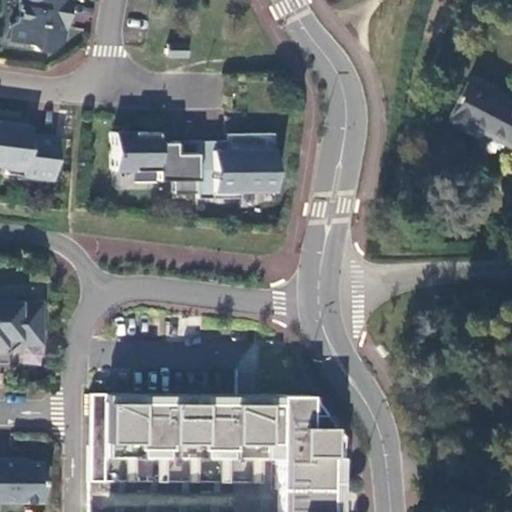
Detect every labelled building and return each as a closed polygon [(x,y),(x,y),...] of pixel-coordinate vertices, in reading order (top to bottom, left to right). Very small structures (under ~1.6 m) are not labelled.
[(68,0),(19,0),(16,21),(10,25),(7,41),(26,44),(30,50),(47,52),(61,43),(62,37),(60,37),(61,30),(63,31),(68,0)] [(185,45),(166,44),(166,56),(184,56),(185,45)] [(478,126),(511,144),(511,99),(474,79),(452,119),(473,134),(478,126)] [(0,167),(5,174),(51,180),(56,138),(26,134),(27,124),(0,120),(0,167)] [(195,191),(194,141),(155,142),(155,132),(111,132),(111,171),(155,170),(155,180),(173,180),(173,192),(195,191)] [(195,191),(195,199),(238,199),(238,191),(265,191),(265,170),(272,170),(272,133),(244,134),(225,134),(225,141),(194,141),(195,191)] [(40,302),(0,301),(0,363),(5,363),(5,353),(15,345),(40,345),(40,302)] [(261,488),(262,400),(88,398),(87,486),(261,488)] [(261,488),(274,488),(275,400),(262,400),(261,488)] [(306,420),(306,401),(275,400),(274,488),(274,511),(324,511),(325,496),(327,429),(321,420),(306,420)] [(306,420),(321,420),(306,401),(306,420)] [(337,441),(327,429),(325,496),(337,497),(337,441)] [(0,501),(41,502),(41,461),(14,461),(14,458),(0,458),(0,501)]
